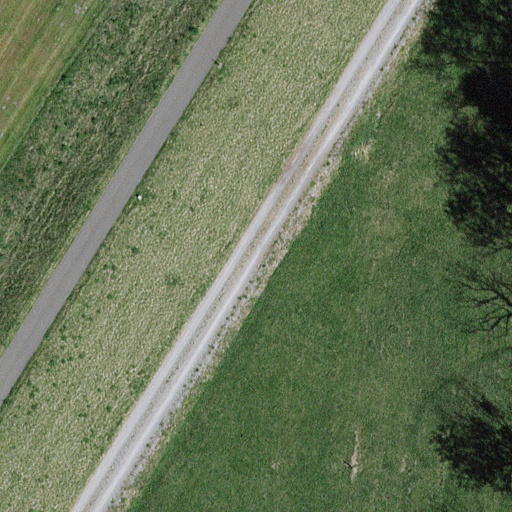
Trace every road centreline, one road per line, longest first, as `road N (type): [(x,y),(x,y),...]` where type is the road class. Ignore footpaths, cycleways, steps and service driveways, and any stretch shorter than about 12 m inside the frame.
road 1 (track): [(410,0),(92,511)]
road 2 (track): [(0,400),(247,0)]
